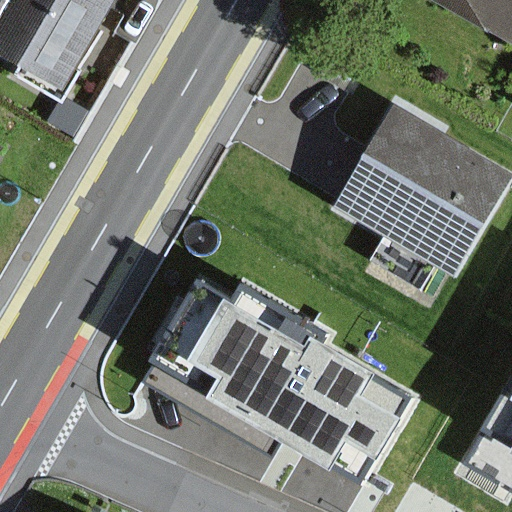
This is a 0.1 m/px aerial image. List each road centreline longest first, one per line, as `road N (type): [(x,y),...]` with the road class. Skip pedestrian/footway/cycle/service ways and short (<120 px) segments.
road 1 (secondary): [(0,414),(238,0)]
road 2 (residential): [(217,511),(0,420)]
